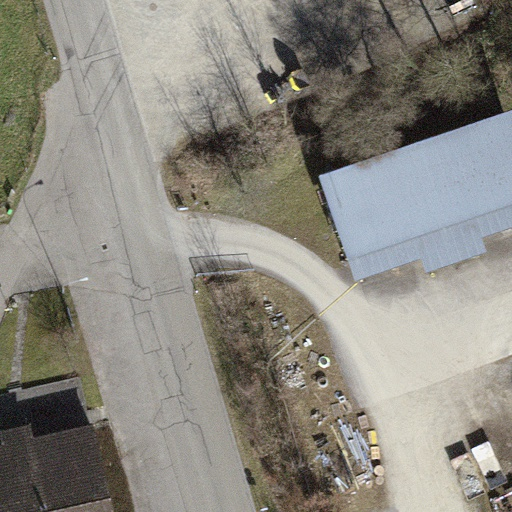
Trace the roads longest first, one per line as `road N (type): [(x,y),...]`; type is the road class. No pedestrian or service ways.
road 1 (unclassified): [(229,511),(82,0)]
road 2 (track): [(0,275),(7,255),(124,151)]
